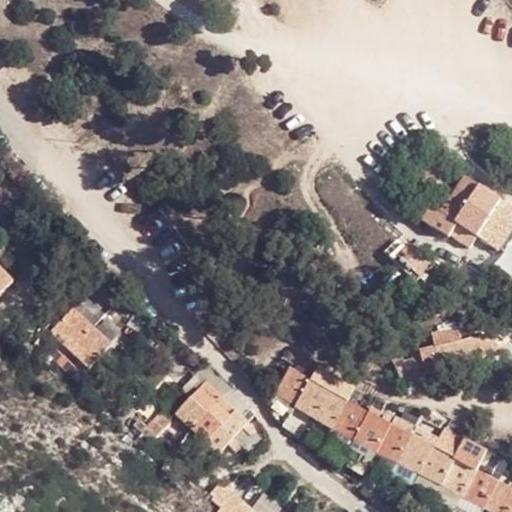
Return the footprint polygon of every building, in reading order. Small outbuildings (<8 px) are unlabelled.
[(452,174),(435,164),(419,187),(436,197),(452,174)] [(456,203),(468,212),(481,193),(468,185),(456,203)] [(504,208),(481,193),(468,212),(457,228),(460,231),(475,241),(480,243),(504,208)] [(468,212),(456,203),(444,220),(457,228),(468,212)] [(480,243),(500,257),(511,238),(511,213),(504,208),(480,243)] [(468,250),(475,241),(460,231),(457,228),(444,220),(429,209),(419,225),(446,240),(448,237),(468,250)] [(427,259),(411,248),(400,265),(417,276),(427,259)] [(0,278),(0,294),(8,287),(0,278)] [(69,312),(45,336),(84,372),(108,348),(69,312)] [(419,356),(424,377),(498,358),(495,345),(486,338),(459,345),(456,331),(430,337),(434,351),(419,356)] [(274,400),(294,413),(310,388),(289,375),(274,400)] [(317,375),(310,388),(329,400),(331,400),(338,387),(317,375)] [(187,404),(204,422),(222,404),(205,387),(187,404)] [(331,400),(345,409),(352,396),(338,387),(331,400)] [(310,388),(294,413),(314,427),(329,400),(310,388)] [(314,427),(329,435),(345,409),(331,400),(329,400),(314,427)] [(171,419),(188,437),(204,422),(187,404),(171,419)] [(222,404),(204,422),(229,447),(247,429),(222,404)] [(329,435),(352,447),(366,421),(345,409),(329,435)] [(366,421),(352,447),(375,459),(390,433),(366,421)] [(204,422),(188,437),(214,462),(229,447),(204,422)] [(390,433),(375,459),(396,470),(410,445),(390,433)] [(152,444),(162,454),(170,446),(159,436),(152,444)] [(453,467),(463,448),(440,438),(432,456),(453,467)] [(410,445),(396,470),(418,481),(432,456),(410,445)] [(440,493),(462,504),(477,476),(485,460),(463,448),(453,467),(440,493)] [(161,466),(176,480),(188,469),(173,453),(161,466)] [(432,456),(418,481),(440,493),(453,467),(432,456)] [(477,476),(462,504),(478,511),(486,511),(499,487),(477,476)] [(486,511),(510,511),(511,511),(511,485),(509,493),(499,487),(486,511)] [(213,510),(215,511),(221,511),(228,503),(222,498),(213,510)] [(240,511),(228,503),(221,511),(240,511)]
